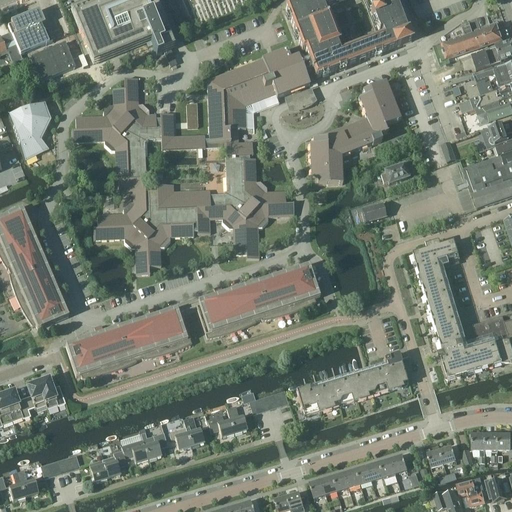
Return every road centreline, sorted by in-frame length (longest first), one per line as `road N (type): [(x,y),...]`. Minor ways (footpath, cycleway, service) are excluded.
road 1 (residential): [(186,62),(179,78),(114,78),(64,122),(63,167),(45,220),(81,309),(94,319),(300,250),(301,183),(286,142),(323,126),(339,85),(405,60),(458,19)]
road 2 (residential): [(166,511),(436,430)]
road 3 (residential): [(398,302),(388,269),(393,252),(511,211)]
road 4 (residential): [(436,430),(398,302)]
